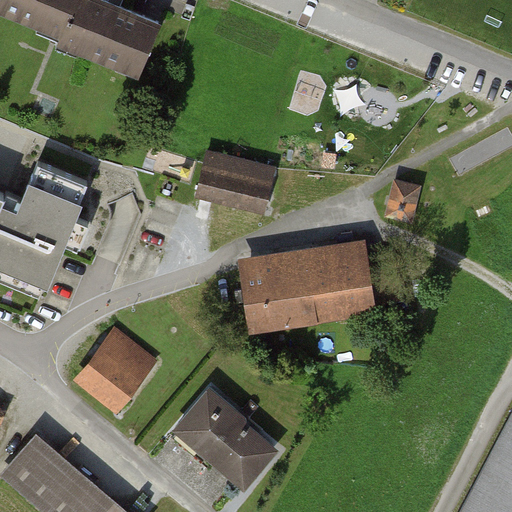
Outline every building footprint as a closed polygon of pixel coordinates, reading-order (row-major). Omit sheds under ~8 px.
[(0,0),(0,5),(64,32),(76,0),(0,0)] [(161,19),(114,0),(76,0),(64,32),(61,39),(140,71),(161,19)] [(208,151),(198,192),(265,209),(275,168),(208,151)] [(0,260),(48,280),(89,180),(38,160),(14,219),(0,212),(0,208),(6,194),(0,191),(0,260)] [(420,186),(396,180),(388,213),(411,219),(420,186)] [(247,273),(254,322),(369,306),(362,256),(247,273)] [(116,332),(82,375),(121,405),(155,362),(116,332)] [(213,388),(180,427),(244,482),(278,443),(213,388)] [(511,511),(511,416),(461,511),(511,511)] [(120,511),(35,439),(8,470),(57,511),(120,511)]
